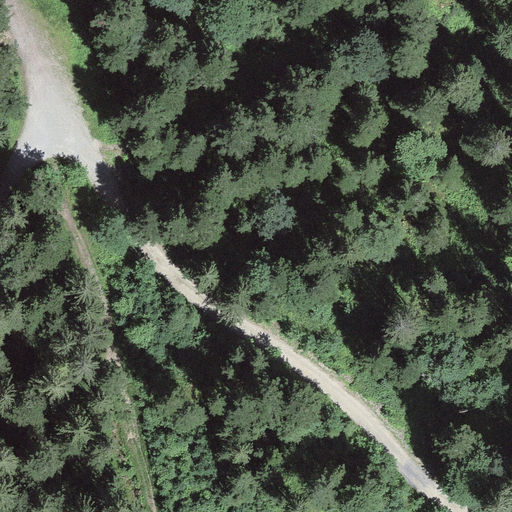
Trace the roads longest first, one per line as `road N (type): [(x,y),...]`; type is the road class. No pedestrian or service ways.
road 1 (track): [(457,511),(167,282),(82,161),(40,154)]
road 2 (track): [(40,154),(36,31),(26,0)]
